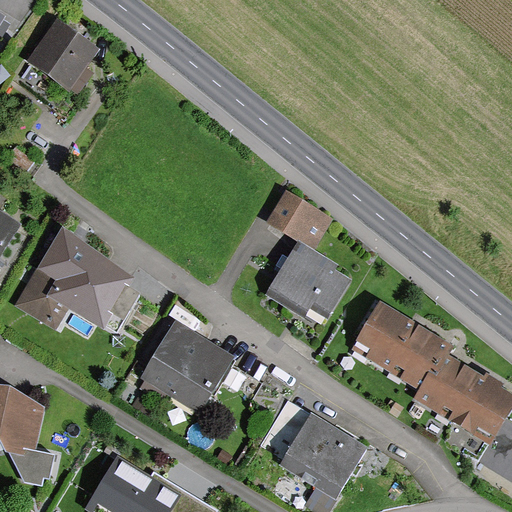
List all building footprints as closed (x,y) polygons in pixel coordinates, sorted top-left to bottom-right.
[(93,56),(59,30),(33,64),(67,90),(93,56)] [(331,220),(285,191),(269,217),(314,246),(331,220)] [(0,257),(22,224),(0,210),(0,257)] [(138,288),(61,241),(21,306),(62,331),(79,303),(115,325),(138,288)] [(358,283),(302,248),(275,293),(330,327),(358,283)] [(357,352),(391,372),(414,332),(380,312),(357,352)] [(241,364),(184,328),(152,378),(209,414),(241,364)] [(453,355),(414,332),(391,372),(423,391),(430,378),(437,383),(447,366),(453,355)] [(417,402),(455,424),(478,384),(447,366),(437,383),(430,378),(423,391),(417,402)] [(511,406),(511,403),(478,384),(455,424),(490,444),(511,406)] [(0,385),(0,436),(11,438),(35,486),(58,489),(67,458),(45,451),(57,411),(25,387),(0,385)] [(337,511),(371,454),(291,409),(264,456),(323,490),(315,504),(329,511),(337,511)] [(212,511),(117,456),(91,500),(111,511),(212,511)]
